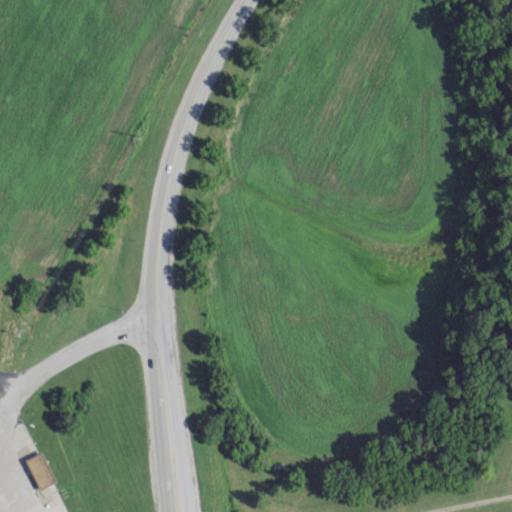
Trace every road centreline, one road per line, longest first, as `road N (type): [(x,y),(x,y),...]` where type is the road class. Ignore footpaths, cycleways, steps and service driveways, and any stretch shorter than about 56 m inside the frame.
road 1 (tertiary): [(160,317),(173,171),(249,0)]
road 2 (residential): [(0,425),(39,374),(113,332),(160,317)]
road 3 (tertiary): [(189,511),(164,374)]
road 4 (tertiary): [(164,374),(161,428),(172,511)]
